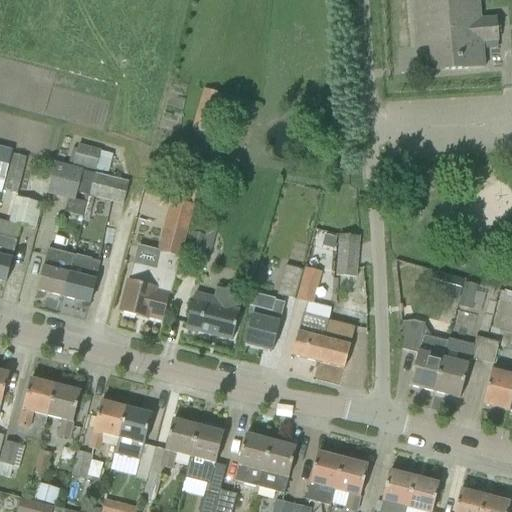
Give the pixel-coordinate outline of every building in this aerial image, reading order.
[(432,73),(485,69),(483,44),(498,42),(496,19),(481,21),(478,0),(414,0),(419,48),(429,47),(432,73)] [(210,137),(223,96),(204,90),(191,131),(210,137)] [(95,173),(96,171),(100,153),(100,151),(78,146),(77,151),(73,166),(73,168),(95,173)] [(0,182),(4,183),(12,153),(0,149),(0,182)] [(75,202),(76,195),(88,198),(89,198),(95,175),(55,164),(46,195),(75,202)] [(106,202),(122,206),(127,183),(95,175),(89,198),(106,202)] [(16,198),(9,224),(20,227),(36,231),(43,205),(16,198)] [(178,259),(184,233),(164,228),(158,255),(160,255),(178,259)] [(334,248),(334,234),(319,233),(318,247),(334,248)] [(204,238),(192,235),(187,255),(199,258),(204,238)] [(359,239),(339,237),(337,278),(357,279),(359,239)] [(0,238),(0,282),(6,284),(17,242),(16,242),(0,238)] [(37,292),(63,299),(73,257),(48,250),(37,292)] [(100,264),(90,262),(73,257),(63,299),(89,306),(100,264)] [(163,322),(175,275),(156,270),(134,265),(129,284),(128,284),(121,314),(147,320),(147,319),(163,322)] [(293,302),(301,272),(285,268),(277,298),(293,302)] [(312,306),(320,273),(303,268),(295,302),(307,305),(312,306)] [(464,281),(440,275),(435,293),(434,296),(458,303),(464,281)] [(458,308),(469,311),(475,287),(464,285),(458,308)] [(232,342),(239,314),(243,296),(215,289),(213,300),(194,295),(186,330),(232,342)] [(292,357),(318,364),(329,323),(330,315),(330,311),(312,306),(307,305),(304,317),(302,316),(292,357)] [(254,310),(245,345),(272,353),(282,317),(254,310)] [(344,371),(355,329),(329,323),(318,364),(344,371)] [(425,326),(413,323),(401,324),(403,343),(402,351),(417,355),(409,388),(434,394),(447,344),(422,337),(425,326)] [(447,344),(434,394),(460,401),(470,360),(481,363),(487,341),(476,338),(474,346),(448,340),(447,343),(447,344)] [(493,366),(499,344),(487,341),(481,363),(493,366)] [(511,377),(492,372),(483,407),(508,413),(511,398),(511,377)] [(0,412),(9,376),(0,373),(0,412)] [(33,415),(48,419),(56,388),(30,381),(18,428),(29,431),(33,415)] [(69,441),(81,394),(56,388),(48,419),(62,422),(58,438),(69,441)] [(119,440),(127,410),(101,403),(89,450),(99,453),(104,437),(119,440)] [(144,447),(152,417),(127,410),(119,440),(114,457),(110,472),(135,478),(137,470),(150,473),(156,450),(144,447)] [(191,459),(199,429),(172,422),(165,452),(156,450),(150,473),(142,500),(154,503),(163,470),(172,472),(176,455),(191,459)] [(210,487),(224,435),(199,429),(191,459),(185,480),(210,487)] [(260,490),(271,443),(246,436),(234,483),(260,490)] [(0,461),(0,464),(13,468),(19,447),(5,443),(0,461)] [(283,496),(296,450),(271,443),(260,490),(283,496)] [(41,453),(35,474),(45,477),(51,456),(41,453)] [(72,477),(87,480),(92,457),(78,454),(72,477)] [(335,492),(343,462),(317,455),(305,502),(316,505),(331,509),(335,492)] [(356,511),(368,468),(343,462),(335,492),(350,496),(345,511),(356,511)] [(406,509),(414,480),(389,474),(382,503),(406,509)] [(416,511),(432,511),(439,487),(414,480),(406,509),(416,511)] [(60,491),(39,485),(34,501),(55,507),(60,491)] [(232,511),(237,496),(220,492),(218,498),(219,499),(215,511),(232,511)] [(483,511),(486,499),(460,492),(455,511),(483,511)] [(218,498),(204,495),(199,511),(215,511),(219,499),(218,498)] [(507,511),(510,505),(486,499),(483,511),(507,511)] [(31,511),(34,503),(21,500),(17,511),(31,511)] [(101,511),(100,511),(137,511),(138,509),(104,501),(101,511)] [(289,511),(291,506),(276,502),(274,511),(289,511)]
